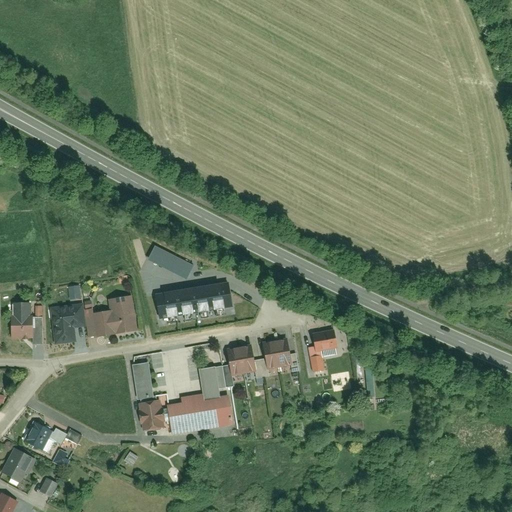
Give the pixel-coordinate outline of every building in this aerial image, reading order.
[(228,284),(155,295),(159,320),(232,309),(228,284)] [(84,306),(86,327),(87,339),(137,332),(132,297),(107,302),(109,313),(98,314),(98,305),(84,306)] [(10,318),(10,340),(33,339),(32,318),(32,304),(14,304),(14,318),(10,318)] [(51,310),(55,345),(75,344),(73,329),(86,327),(84,306),(51,310)] [(44,318),(32,318),(33,345),(45,345),(44,318)] [(335,334),(313,337),(316,354),(338,350),(335,334)] [(288,342),(263,347),(267,369),(292,365),(288,342)] [(227,352),(232,377),(257,373),(253,348),(227,352)] [(312,361),(314,375),(325,373),(322,359),(312,361)] [(138,402),(155,399),(149,365),(132,368),(138,402)] [(198,372),(203,396),(203,403),(221,400),(220,392),(226,391),(223,368),(198,372)] [(205,431),(234,426),(228,399),(221,400),(203,403),(203,396),(180,399),(181,404),(167,406),(171,431),(204,425),(205,431)] [(144,433),(164,429),(160,402),(139,405),(144,433)] [(35,425),(26,443),(44,452),(54,433),(35,425)] [(1,475),(21,485),(35,461),(15,450),(1,475)] [(1,496),(0,497),(0,511),(14,511),(19,505),(1,496)]
